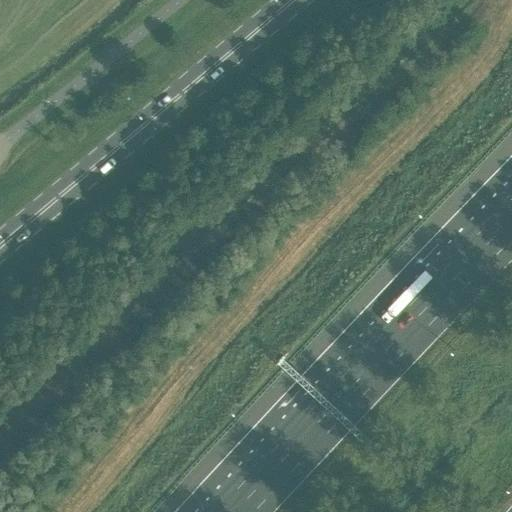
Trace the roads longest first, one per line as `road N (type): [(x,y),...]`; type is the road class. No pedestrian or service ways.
road 1 (motorway): [(511,217),(234,511)]
road 2 (primary): [(293,0),(0,245)]
